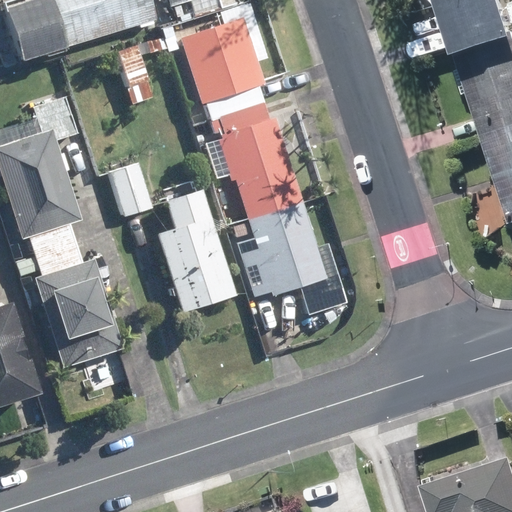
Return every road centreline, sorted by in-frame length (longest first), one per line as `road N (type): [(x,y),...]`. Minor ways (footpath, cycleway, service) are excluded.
road 1 (secondary): [(443,368),(0,511)]
road 2 (residential): [(443,368),(327,0)]
